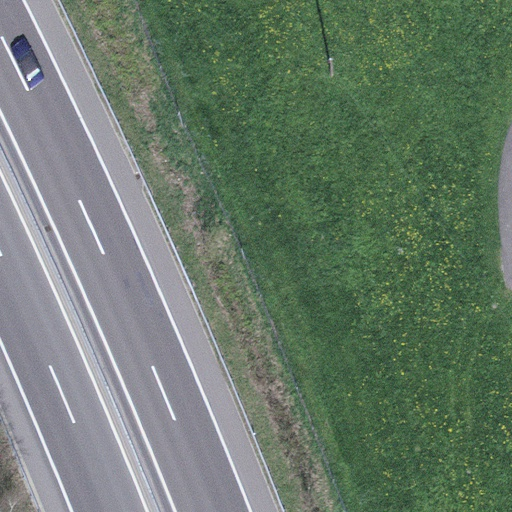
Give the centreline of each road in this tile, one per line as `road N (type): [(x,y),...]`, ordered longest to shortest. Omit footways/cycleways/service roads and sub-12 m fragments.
road 1 (motorway): [(212,511),(118,284),(0,35)]
road 2 (motorway): [(0,251),(108,511)]
